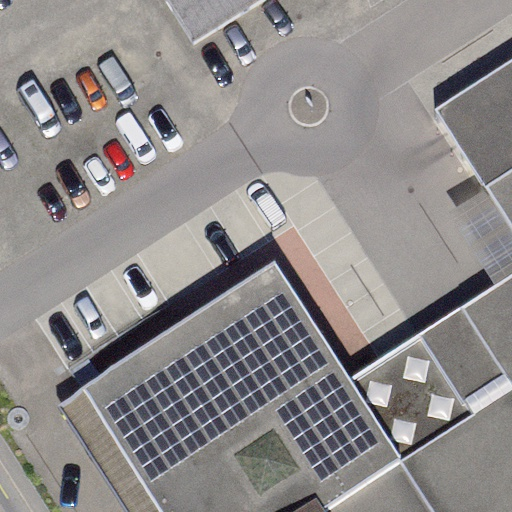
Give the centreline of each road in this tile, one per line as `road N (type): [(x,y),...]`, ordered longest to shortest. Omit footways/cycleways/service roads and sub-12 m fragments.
road 1 (unknown): [(358,98),(423,337)]
road 2 (unknown): [(358,98),(510,0)]
